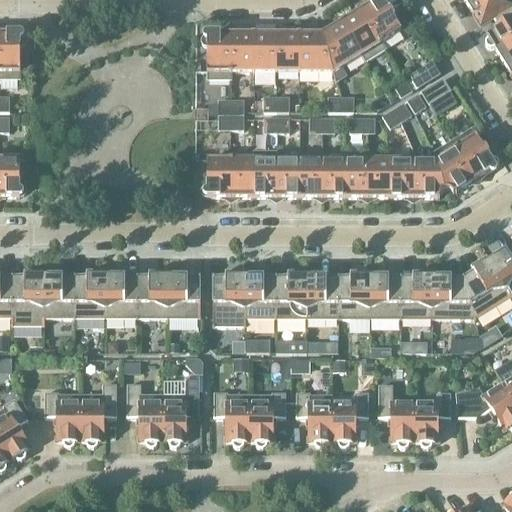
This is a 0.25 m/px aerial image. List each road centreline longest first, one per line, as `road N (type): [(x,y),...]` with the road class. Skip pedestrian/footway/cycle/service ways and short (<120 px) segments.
road 1 (residential): [(0,236),(439,236),(511,199)]
road 2 (residential): [(368,479),(65,478),(0,508)]
road 3 (residential): [(25,0),(189,0)]
road 4 (residential): [(511,128),(432,0)]
road 5 (residential): [(368,479),(472,483),(511,470)]
